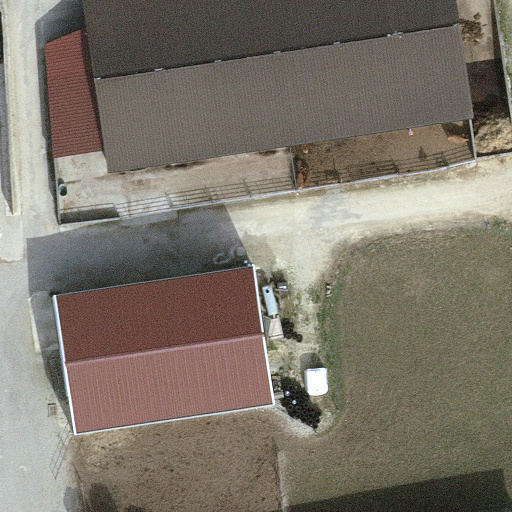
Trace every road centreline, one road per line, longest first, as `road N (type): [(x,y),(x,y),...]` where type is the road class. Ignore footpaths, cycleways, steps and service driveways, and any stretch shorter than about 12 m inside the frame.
road 1 (residential): [(0,270),(41,254),(511,176)]
road 2 (track): [(30,0),(41,254)]
